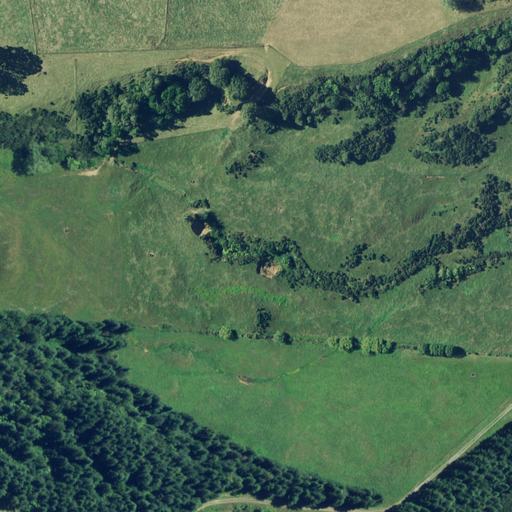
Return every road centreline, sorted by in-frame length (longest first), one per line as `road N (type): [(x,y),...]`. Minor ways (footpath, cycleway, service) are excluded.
road 1 (track): [(511,404),(396,502),(366,511)]
road 2 (track): [(353,511),(235,498),(206,511)]
